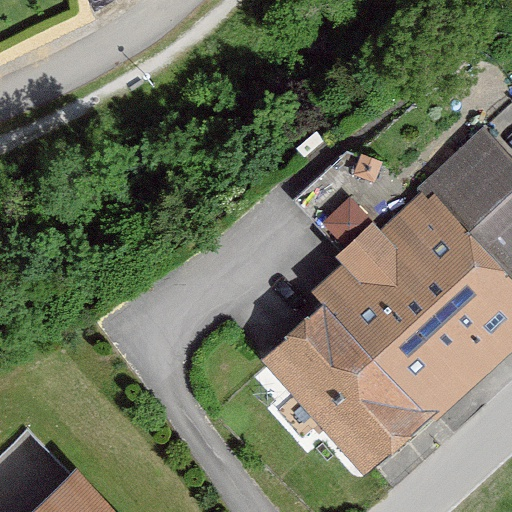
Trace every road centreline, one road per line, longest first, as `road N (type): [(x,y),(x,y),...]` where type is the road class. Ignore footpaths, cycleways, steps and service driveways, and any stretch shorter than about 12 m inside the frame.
road 1 (residential): [(0,98),(51,78),(164,0)]
road 2 (residential): [(416,511),(511,421)]
